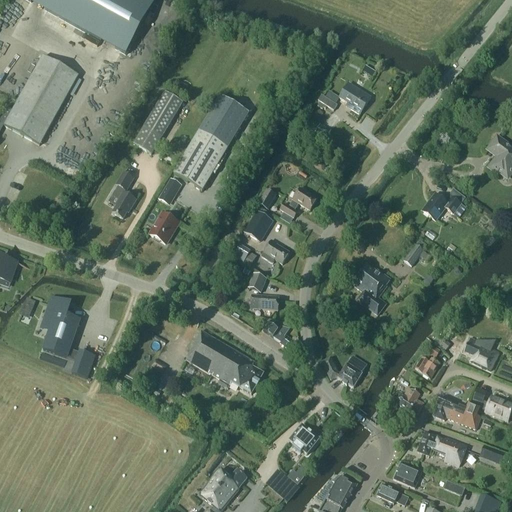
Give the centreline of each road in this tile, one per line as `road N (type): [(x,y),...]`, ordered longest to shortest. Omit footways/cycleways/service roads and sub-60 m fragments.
road 1 (tertiary): [(310,364),(303,313),(313,256),(511,3)]
road 2 (tertiary): [(310,364),(285,363),(194,305),(0,236)]
road 3 (unclassified): [(384,446),(413,429),(445,376),(461,372),(511,391)]
